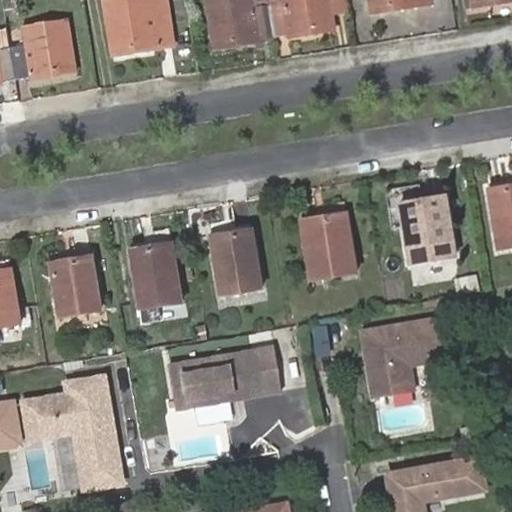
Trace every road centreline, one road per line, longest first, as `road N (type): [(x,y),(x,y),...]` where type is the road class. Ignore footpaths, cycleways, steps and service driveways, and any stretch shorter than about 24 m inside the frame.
road 1 (residential): [(0,140),(511,53)]
road 2 (residential): [(511,120),(0,202)]
